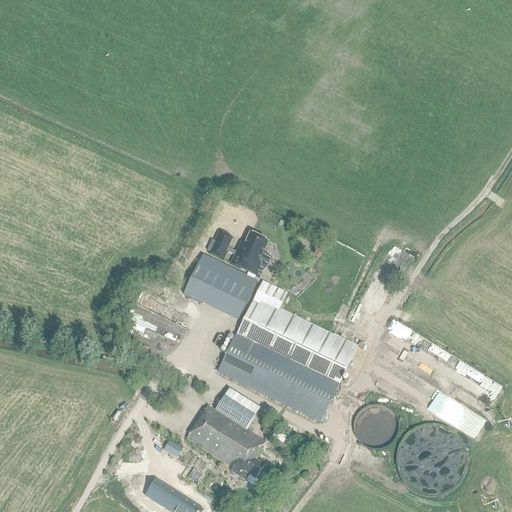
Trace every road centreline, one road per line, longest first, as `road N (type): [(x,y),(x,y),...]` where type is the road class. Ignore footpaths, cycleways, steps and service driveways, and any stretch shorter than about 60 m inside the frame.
road 1 (unclassified): [(74,511),(156,366)]
road 2 (track): [(156,366),(0,330)]
